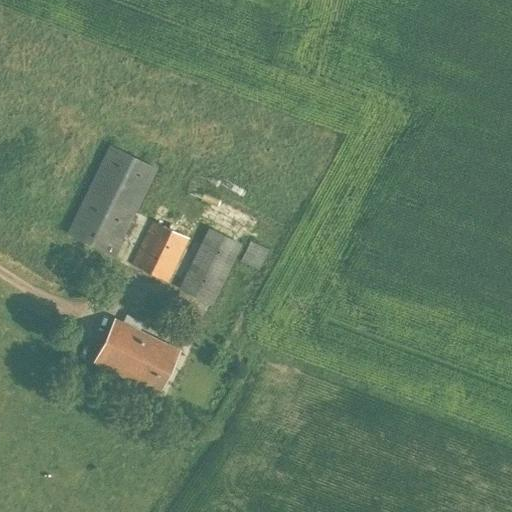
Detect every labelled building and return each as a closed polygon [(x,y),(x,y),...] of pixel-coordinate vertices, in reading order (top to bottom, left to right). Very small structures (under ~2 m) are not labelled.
[(112,258),(155,169),(108,145),(64,233),(112,258)] [(168,283),(189,238),(152,220),(130,265),(168,283)] [(211,305),(241,244),(208,227),(177,289),(211,305)] [(258,270),(268,250),(249,241),(239,261),(258,270)] [(157,395),(178,352),(113,320),(92,363),(157,395)]
